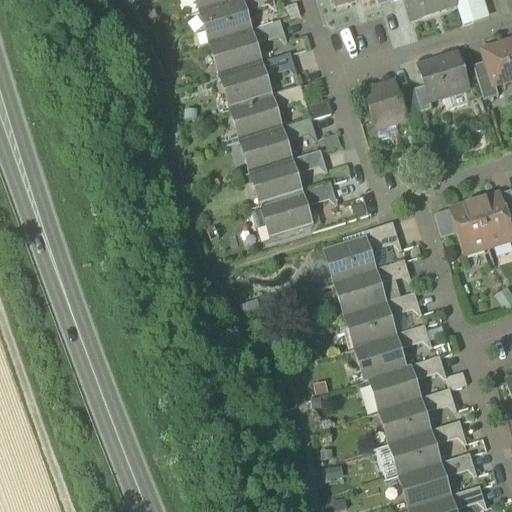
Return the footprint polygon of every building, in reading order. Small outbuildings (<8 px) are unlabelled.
[(194,0),(199,16),(239,3),(238,0),(194,0)] [(199,16),(205,35),(209,48),(249,36),(243,16),(251,13),(247,0),(239,3),(199,16)] [(247,0),(251,13),(273,6),(270,0),(247,0)] [(331,0),(335,10),(366,0),(331,0)] [(374,0),(378,9),(392,5),(391,0),(374,0)] [(403,0),(404,1),(410,22),(455,9),(453,2),(452,0),(403,0)] [(488,21),(482,0),(459,0),(453,2),(455,9),(462,29),(488,21)] [(257,33),(261,45),(283,39),(279,27),(257,33)] [(257,33),(249,36),(209,48),(216,68),(220,67),(224,79),(259,68),(253,48),(261,45),(257,33)] [(200,51),(209,48),(205,35),(196,38),(200,51)] [(486,66),(493,89),(494,89),(511,82),(511,45),(482,55),(486,66)] [(424,90),(429,105),(443,100),(465,94),(467,93),(457,58),(418,70),(424,90)] [(267,66),(271,78),(293,71),(289,59),(267,66)] [(267,66),(259,68),(224,79),(219,81),(226,101),(230,99),(234,112),(269,101),(263,80),(271,78),(267,66)] [(472,70),(483,104),(498,100),(494,89),(493,89),(486,66),(472,70)] [(216,68),(219,81),(224,79),(220,67),(216,68)] [(363,95),(375,134),(405,125),(393,85),(363,95)] [(413,93),(420,116),(431,113),(429,105),(424,90),(413,93)] [(277,98),(281,111),(303,104),(299,92),(277,98)] [(400,97),(408,124),(421,120),(420,116),(413,93),(400,97)] [(469,106),(465,94),(443,100),(447,113),(469,106)] [(277,98),(269,101),(234,112),(229,113),(236,133),(240,132),(244,144),(279,133),(273,113),(281,111),(277,98)] [(226,101),(229,113),(234,112),(230,99),(226,101)] [(305,111),(309,124),(329,118),(325,105),(305,111)] [(287,131),(291,143),(313,136),(309,124),(287,131)] [(287,131),(279,133),(244,144),(239,146),(246,166),(250,164),(254,176),(290,166),(283,146),(291,143),(287,131)] [(236,133),(239,146),(244,144),(240,132),(236,133)] [(340,150),(336,138),(323,141),(327,154),(340,150)] [(297,163),(301,175),(323,169),(319,156),(297,163)] [(297,163),(290,166),(254,176),(250,178),(256,198),(261,197),(264,209),(300,198),(294,178),(301,175),(297,163)] [(246,166),(250,178),(254,176),(250,164),(246,166)] [(307,196),(311,208),(333,201),(329,189),(307,196)] [(506,221),(511,219),(511,200),(510,195),(498,198),(506,221)] [(307,196),(300,198),(264,209),(260,210),(266,231),(271,229),(275,242),(310,231),(304,210),(311,208),(307,196)] [(256,198),(260,210),(264,209),(261,197),(256,198)] [(498,198),(474,206),(488,252),(511,244),(511,241),(506,221),(498,198)] [(337,225),(367,219),(364,201),(333,206),(337,225)] [(463,259),(488,252),(474,206),(449,214),(456,237),(463,259)] [(433,218),(440,241),(456,237),(449,214),(433,218)] [(369,234),(375,253),(385,250),(397,247),(391,227),(369,234)] [(270,244),(275,242),(271,229),(266,231),(270,244)] [(335,274),(339,287),(374,275),(368,256),(375,253),(369,234),(362,237),(364,243),(324,255),(330,276),(335,274)] [(375,253),(368,256),(374,275),(381,273),(391,270),(385,250),(375,253)] [(381,273),(385,286),(394,283),(407,279),(403,266),(391,270),(381,273)] [(381,273),(374,275),(339,287),(334,288),(340,308),(345,307),(349,319),(384,308),(378,288),(385,286),(381,273)] [(330,276),(334,288),(339,287),(335,274),(330,276)] [(385,286),(378,288),(384,308),(392,305),(400,303),(394,283),(385,286)] [(511,310),(511,299),(506,291),(493,300),(503,316),(511,310)] [(392,305),(396,318),(403,316),(417,312),(413,299),(400,303),(392,305)] [(392,305),(384,308),(349,319),(344,320),(350,341),(355,339),(359,352),(394,340),(388,321),(396,318),(392,305)] [(340,308),(344,320),(349,319),(345,307),(340,308)] [(396,318),(388,321),(394,340),(402,338),(409,336),(403,316),(396,318)] [(402,338),(406,350),(427,344),(423,331),(409,336),(402,338)] [(402,338),(394,340),(359,352),(354,353),(360,373),(365,372),(369,384),(404,373),(398,353),(406,350),(402,338)] [(350,341),(354,353),(359,352),(355,339),(350,341)] [(416,369),(420,382),(442,375),(438,362),(416,369)] [(416,369),(404,373),(369,384),(379,417),(419,404),(412,384),(420,382),(416,369)] [(364,385),(369,384),(365,372),(360,373),(364,385)] [(444,382),(448,395),(467,389),(463,376),(444,382)] [(426,401),(430,414),(452,407),(448,395),(426,401)] [(426,401),(419,404),(379,417),(389,449),(429,436),(422,417),(430,414),(426,401)] [(436,434),(440,447),(462,440),(458,427),(436,434)] [(436,434),(429,436),(389,449),(399,481),(439,469),(433,449),(440,447),(436,434)] [(446,466),(450,479),(472,472),(468,460),(446,466)] [(446,466),(439,469),(399,481),(408,511),(414,511),(448,501),(442,481),(450,479),(446,466)] [(340,470),(324,472),(326,484),(342,482),(340,470)] [(456,499),(460,511),(482,505),(478,492),(456,499)] [(456,499),(448,501),(414,511),(458,511),(460,511),(456,499)]
